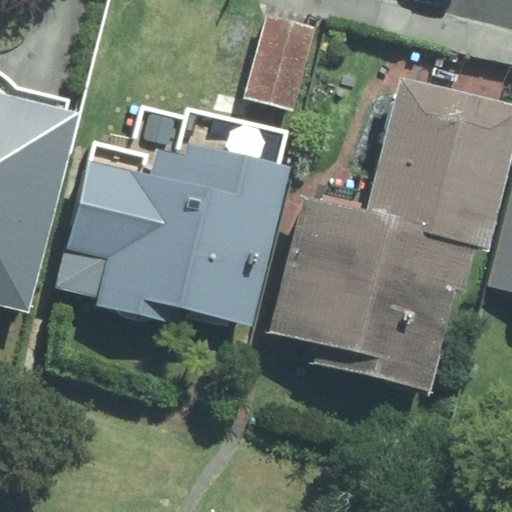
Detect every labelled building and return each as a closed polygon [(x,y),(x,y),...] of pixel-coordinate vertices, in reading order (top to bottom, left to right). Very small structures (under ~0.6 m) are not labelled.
[(301,101),(313,31),(264,22),(251,93),(301,101)] [(270,345),(436,387),(460,292),(480,297),(511,169),(511,118),(403,91),(375,202),(311,186),(270,345)] [(79,112),(0,93),(0,298),(33,307),(79,112)] [(157,174),(98,161),(79,248),(145,262),(137,300),(252,325),(285,174),(163,147),(157,174)] [(511,198),(488,298),(511,303),(511,198)]
